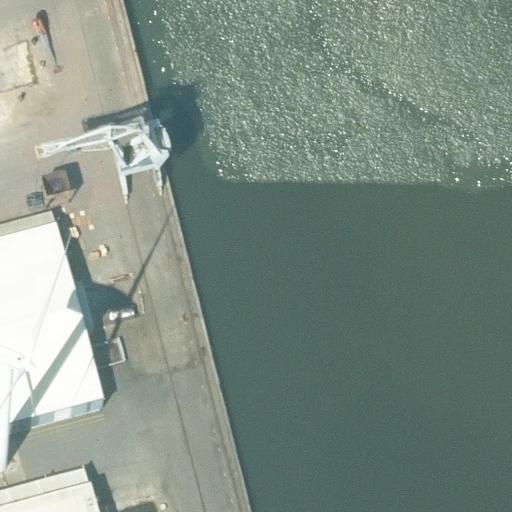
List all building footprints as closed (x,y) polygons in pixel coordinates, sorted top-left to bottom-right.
[(0,92),(38,82),(28,46),(0,53),(0,92)] [(35,242),(0,251),(0,437),(100,410),(80,336),(143,319),(133,282),(71,299),(54,237),(35,242)] [(73,260),(83,257),(80,247),(70,250),(73,260)] [(80,285),(90,283),(87,273),(77,275),(80,285)] [(92,511),(88,497),(30,511),(158,511),(156,502),(120,511),(92,511)]
